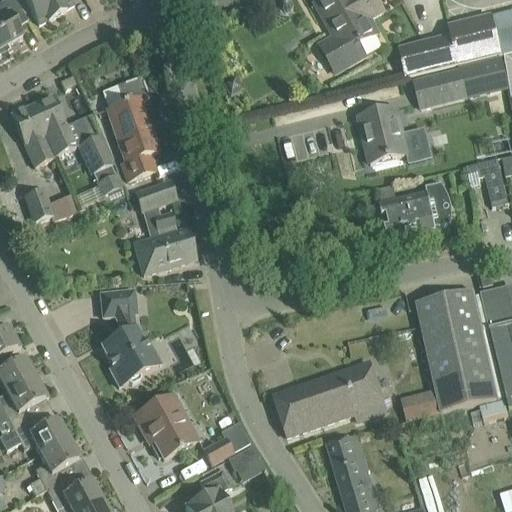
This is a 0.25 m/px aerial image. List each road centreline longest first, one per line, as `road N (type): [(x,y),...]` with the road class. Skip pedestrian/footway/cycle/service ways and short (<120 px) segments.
road 1 (residential): [(226,321),(158,15)]
road 2 (unclassified): [(511,257),(226,321)]
road 3 (residential): [(138,511),(15,290)]
road 4 (residential): [(313,511),(265,442),(238,380),(226,321)]
road 5 (residential): [(0,89),(92,33),(158,15)]
